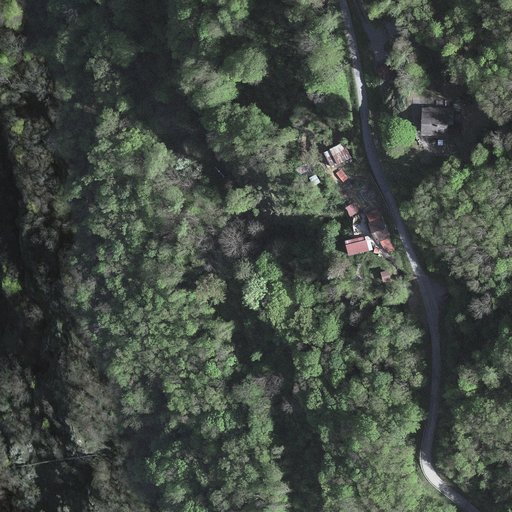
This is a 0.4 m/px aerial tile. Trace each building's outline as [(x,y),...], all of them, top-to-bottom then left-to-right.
[(387,74),(382,65),(377,68),(382,77),(387,74)] [(452,109),(423,108),(423,133),(447,133),(447,123),(452,123),(452,109)] [(343,144),(326,153),(332,165),(349,156),(343,144)] [(389,236),(381,219),(370,224),(378,241),(389,236)] [(349,254),(372,249),(370,242),(368,236),(353,239),(354,243),(347,245),(349,254)]
